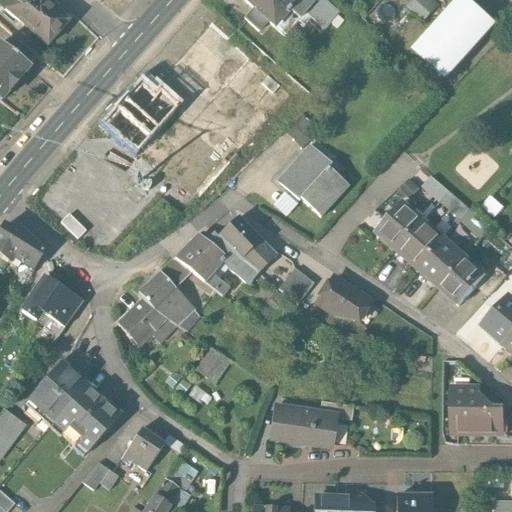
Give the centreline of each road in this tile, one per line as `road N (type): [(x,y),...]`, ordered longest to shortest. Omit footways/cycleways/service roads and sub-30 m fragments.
road 1 (residential): [(98,289),(141,273),(219,208),(235,206),(415,320),(511,401)]
road 2 (residential): [(238,474),(511,459)]
road 3 (residential): [(98,289),(111,385),(238,474)]
road 4 (secondary): [(124,47),(0,197)]
road 5 (residential): [(0,200),(98,289)]
